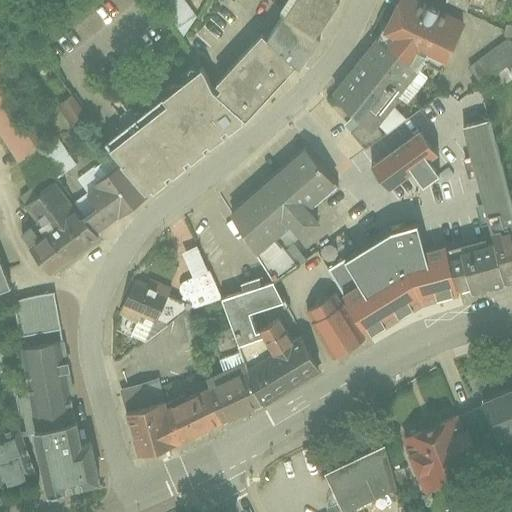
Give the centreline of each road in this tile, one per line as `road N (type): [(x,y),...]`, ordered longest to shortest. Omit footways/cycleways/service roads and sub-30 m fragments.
road 1 (residential): [(104,286),(139,230),(303,92),(367,0)]
road 2 (tertiary): [(511,312),(416,343),(217,457)]
road 3 (residential): [(128,501),(93,361),(93,317),(104,286)]
